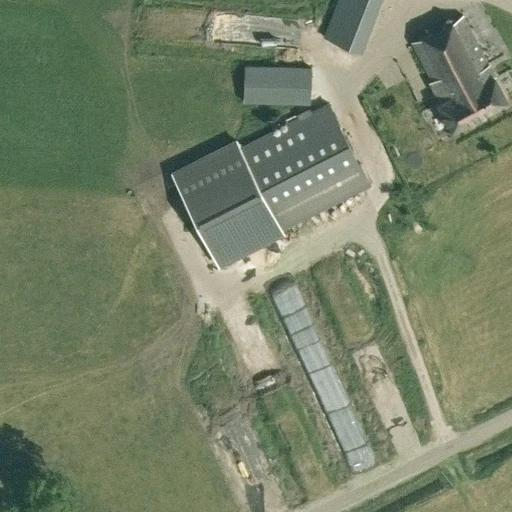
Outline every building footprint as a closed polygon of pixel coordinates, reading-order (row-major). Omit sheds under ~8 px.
[(337,0),(323,37),(362,52),(382,0),(337,0)] [(437,102),(451,128),(505,100),(462,16),(412,43),(431,82),(430,82),(440,101),(437,102)] [(259,25),(259,44),(302,44),(302,25),(259,25)] [(486,37),(496,69),(511,64),(511,63),(509,53),(502,32),(486,37)] [(243,102),(310,104),(311,67),(244,65),(243,102)] [(327,104),(239,149),(235,142),(172,175),(218,265),(282,232),(280,229),(368,184),(327,104)] [(362,350),(363,374),(386,373),(384,348),(362,350)] [(353,397),(333,405),(363,482),(383,474),(353,397)]
